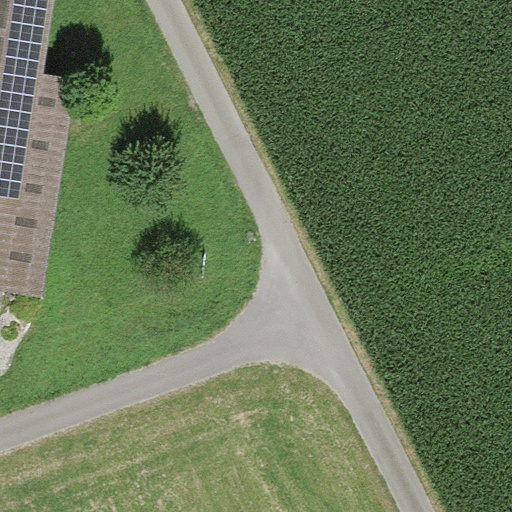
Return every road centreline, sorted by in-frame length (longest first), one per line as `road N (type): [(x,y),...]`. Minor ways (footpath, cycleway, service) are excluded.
road 1 (track): [(411,511),(308,328),(151,0)]
road 2 (track): [(0,439),(308,328)]
